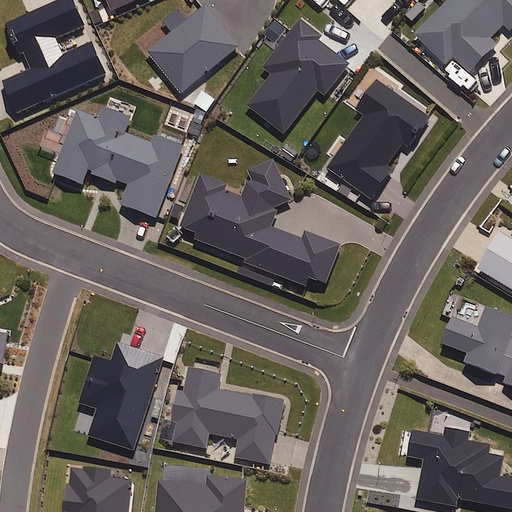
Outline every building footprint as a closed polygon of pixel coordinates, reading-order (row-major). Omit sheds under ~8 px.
[(4,79),(16,108),(104,72),(91,41),(62,53),(54,34),(80,23),(70,0),(56,0),(4,22),(18,55),(24,53),(30,68),(4,79)] [(107,0),(113,13),(142,0),(107,0)] [(511,32),(511,0),(447,0),(414,34),(447,67),(455,59),(471,74),(498,48),(491,41),(504,28),(511,34),(511,32)] [(171,30),(146,50),(179,92),(239,45),(207,4),(188,20),(178,8),(163,20),(171,30)] [(247,102),(283,129),(316,84),(325,91),(345,64),(317,43),(324,34),(298,15),(261,64),(271,71),(247,102)] [(436,124),(380,83),(359,112),(367,119),(330,169),(378,204),(397,178),(386,170),(405,145),(415,153),(436,124)] [(137,108),(110,98),(101,121),(79,113),(55,176),(84,187),(89,174),(130,189),(123,207),(158,220),(185,149),(156,138),(153,145),(127,135),(137,108)] [(294,201),(273,162),(252,174),(256,181),(242,200),(225,193),(227,187),(203,177),(181,235),(249,261),(247,265),(307,288),(310,280),(328,287),(342,249),(317,239),(300,242),(272,231),(281,208),(294,201)] [(511,231),(505,227),(479,270),(511,290),(511,231)] [(511,319),(489,310),(481,331),(456,321),(446,347),(471,356),(468,365),(508,380),(506,385),(511,386),(511,319)] [(9,336),(0,335),(0,365),(5,366),(9,336)] [(165,360),(119,346),(113,365),(96,360),(82,406),(100,411),(91,439),(136,453),(165,360)] [(223,377),(191,371),(187,394),(181,393),(174,426),(179,427),(175,444),(208,450),(211,435),(241,441),(237,459),(273,467),(286,404),(221,391),(223,377)] [(471,434),(448,430),(447,437),(415,431),(410,459),(427,462),(419,501),(458,508),(459,501),(511,510),(511,481),(500,479),(504,459),(489,456),(490,447),(469,443),(471,434)] [(112,473),(72,469),(68,511),(72,511),(130,511),(133,482),(112,479),(112,473)] [(245,511),(248,482),(211,479),(211,486),(161,482),(158,511),(245,511)]
